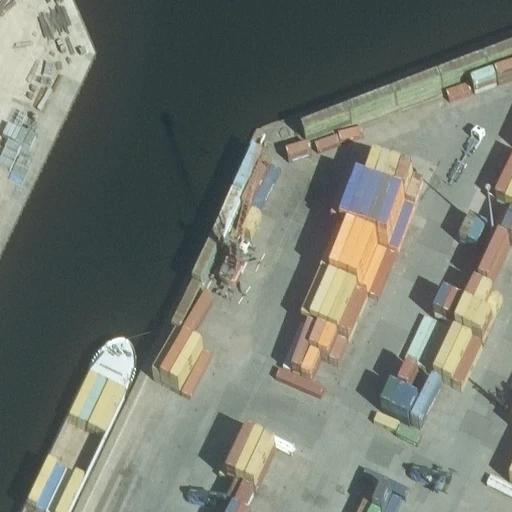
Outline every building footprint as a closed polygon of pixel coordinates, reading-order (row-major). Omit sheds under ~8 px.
[(277,207),(295,159),(258,145),(187,326),(167,318),(153,355),(174,363),(162,393),(209,411),(228,362),(206,353),(226,301),(252,311),(271,262),(264,259),(283,210),(277,207)] [(355,282),(332,272),(311,321),(321,325),(312,348),(331,356),(324,373),(344,382),(363,337),(375,342),(394,296),(381,290),(399,245),(375,235),(355,282)] [(430,488),(461,388),(452,386),(468,334),(499,343),(511,301),(511,295),(474,284),(459,334),(433,326),(419,373),(435,378),(423,418),(438,423),(436,429),(424,425),(406,481),(430,488)] [(304,427),(321,379),(298,371),(281,419),(304,427)] [(492,511),(511,511),(511,442),(504,469),(511,471),(511,481),(511,485),(502,482),(492,511)]
